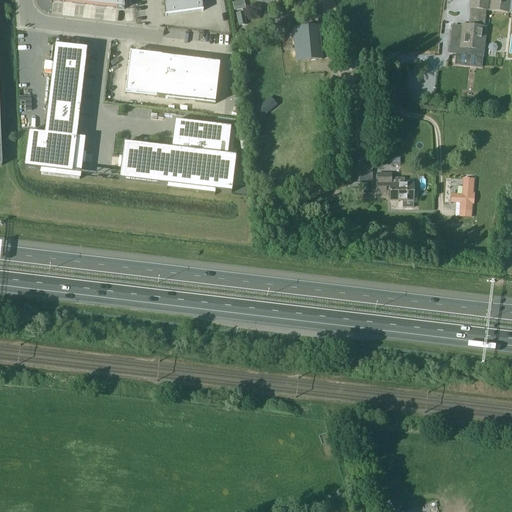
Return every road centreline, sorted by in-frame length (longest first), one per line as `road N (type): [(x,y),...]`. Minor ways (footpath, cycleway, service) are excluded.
road 1 (motorway): [(511,313),(0,252)]
road 2 (motorway): [(0,278),(511,338)]
road 3 (unclassified): [(25,0),(39,22),(160,36)]
